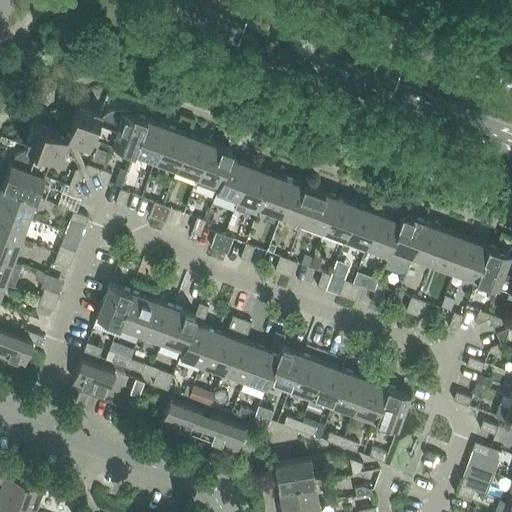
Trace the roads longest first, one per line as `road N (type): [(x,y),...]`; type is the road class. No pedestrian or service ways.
road 1 (residential): [(433,511),(469,420),(433,405),(452,351),(97,220),(27,423)]
road 2 (tertiary): [(159,0),(511,145)]
road 3 (tertiary): [(511,91),(245,0)]
road 4 (residential): [(27,423),(184,481),(218,511)]
